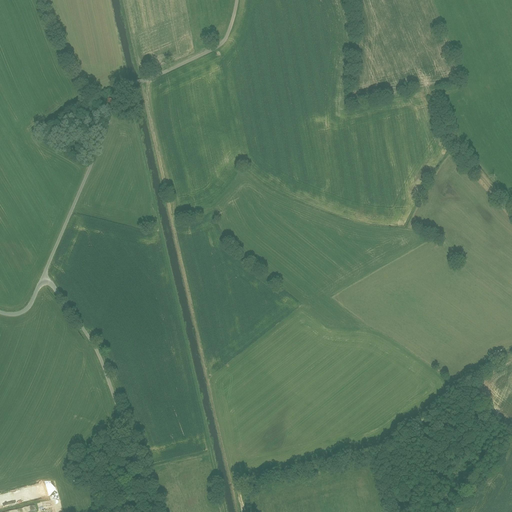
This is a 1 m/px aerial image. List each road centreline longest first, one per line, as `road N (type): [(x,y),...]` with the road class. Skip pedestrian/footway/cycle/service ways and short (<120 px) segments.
road 1 (residential): [(44,277),(123,86),(223,42),(236,0)]
road 2 (unclassified): [(149,502),(87,335)]
